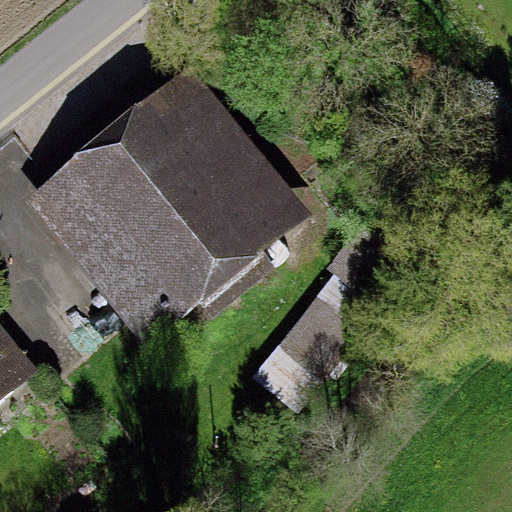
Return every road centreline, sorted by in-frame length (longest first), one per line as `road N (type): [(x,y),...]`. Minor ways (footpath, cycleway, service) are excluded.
road 1 (track): [(323,511),(481,317),(511,296)]
road 2 (tertiary): [(0,116),(146,0)]
